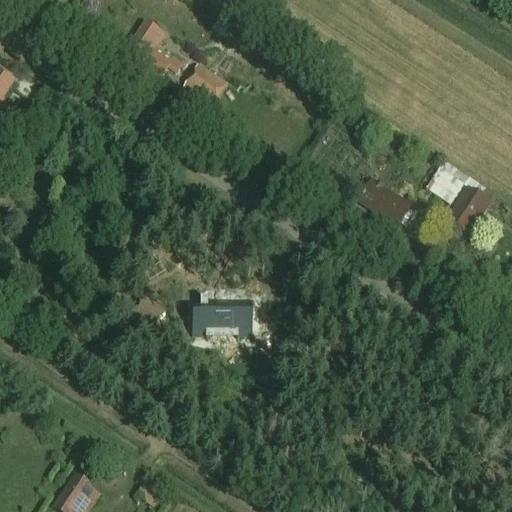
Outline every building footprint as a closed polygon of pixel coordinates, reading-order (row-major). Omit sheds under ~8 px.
[(144,27),(123,59),(160,83),(167,72),(176,78),(181,69),(155,51),(163,39),(144,27)] [(226,88),(196,69),(181,92),(197,103),(198,101),(212,109),(226,88)] [(2,104),(14,86),(0,76),(0,113),(5,106),(2,104)] [(493,200),(441,165),(423,193),(447,209),(460,189),(463,191),(441,225),(466,241),(493,200)] [(371,183),(356,205),(375,217),(371,223),(393,238),(403,223),(410,228),(419,215),(371,183)] [(244,297),(190,296),(190,329),(242,329),(244,297)] [(162,325),(137,307),(126,323),(152,341),(162,325)] [(73,477),(51,511),(50,511),(91,511),(102,496),(73,477)]
